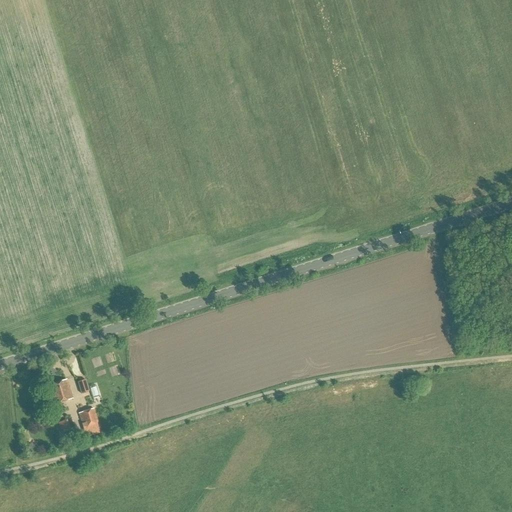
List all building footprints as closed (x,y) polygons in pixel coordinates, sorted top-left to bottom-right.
[(218,268),(220,273),(239,265),(237,260),(218,268)] [(79,381),(82,392),(87,391),(84,380),(79,381)] [(54,394),(52,395),(55,405),(73,399),(67,381),(51,386),(54,394)] [(94,410),(78,415),(85,434),(100,429),(94,410)] [(61,432),(70,427),(65,419),(56,424),(61,432)]
